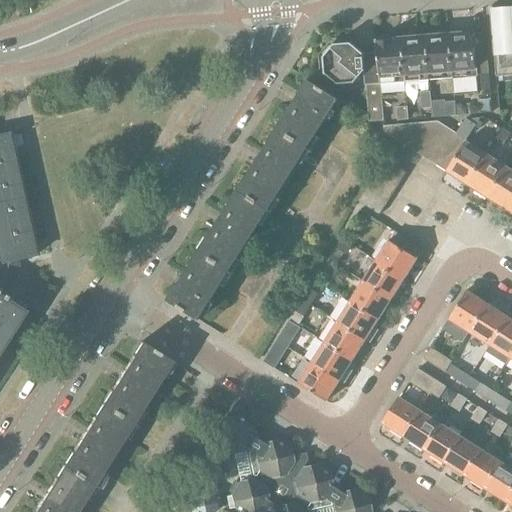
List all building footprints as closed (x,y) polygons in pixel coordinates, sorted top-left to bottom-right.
[(511,79),(511,11),(491,13),(497,81),(511,79)] [(448,35),(452,78),(488,75),(487,59),(475,60),(473,33),(461,34),(461,31),(451,32),(451,35),(448,35)] [(424,37),(428,80),(452,78),(448,35),(438,36),(438,33),(427,34),(427,37),(424,37)] [(400,39),(404,82),(428,80),(424,37),(414,38),(414,35),(403,36),(404,39),(400,39)] [(404,82),(400,39),(390,40),(390,37),(379,38),(379,41),(376,41),(376,53),(379,84),(404,82)] [(364,86),(365,85),(379,84),(376,53),(362,55),(362,54),(350,43),(334,44),(323,57),(324,74),(337,84),(354,83),(363,72),(364,86)] [(277,129),(308,149),(316,136),(338,100),(307,80),(306,81),(307,82),(300,94),(298,93),(298,95),(299,95),(294,102),(285,116),(284,116),(284,117),(285,118),(277,129)] [(379,84),(365,85),(368,119),(368,122),(382,120),(379,84)] [(431,108),(429,92),(420,93),(421,109),(431,108)] [(454,105),(454,102),(444,103),(445,117),(455,116),(454,105)] [(460,104),(454,105),(455,116),(465,116),(464,109),(460,104)] [(396,107),(397,121),(408,120),(406,107),(396,107)] [(434,122),(419,123),(405,146),(416,152),(434,122)] [(416,152),(426,158),(445,127),(437,122),(434,122),(416,152)] [(383,127),(384,132),(405,146),(419,123),(397,125),(383,127)] [(455,134),(445,127),(426,158),(436,165),(454,135),(455,134)] [(299,163),(308,149),(277,129),(276,129),(275,130),(276,130),(269,142),(268,142),(267,143),(268,144),(246,178),(246,177),(245,178),(246,179),(238,191),(269,210),(299,163)] [(510,134),(502,129),(495,141),(503,146),(510,134)] [(0,160),(12,158),(12,155),(11,151),(10,148),(13,147),(10,133),(0,135),(0,160)] [(455,177),(467,185),(486,154),(465,141),(465,142),(454,135),(436,165),(446,171),(446,172),(447,172),(449,170),(456,175),(455,177)] [(486,154),(467,185),(469,183),(476,187),(475,190),(488,198),(489,195),(507,168),(486,154)] [(12,158),(0,160),(0,185),(18,182),(17,178),(16,175),(15,172),(19,171),(16,157),(12,158)] [(385,159),(378,170),(399,184),(406,173),(385,159)] [(508,211),(510,208),(511,204),(511,170),(507,168),(489,195),(497,200),(495,203),(508,211)] [(399,184),(378,170),(371,181),(392,194),(399,184)] [(18,182),(0,185),(0,211),(23,206),(22,203),(21,199),(21,196),(24,195),(21,181),(18,182)] [(371,181),(364,192),(385,205),(392,194),(371,181)] [(269,210),(238,191),(238,190),(237,191),(238,192),(230,204),(229,203),(228,204),(229,205),(221,219),(220,218),(216,225),(216,226),(208,238),(206,238),(205,239),(207,240),(199,252),(198,251),(197,252),(230,272),(269,210)] [(385,205),(364,192),(358,201),(379,215),(385,205)] [(23,206),(0,211),(0,236),(28,230),(28,226),(27,223),(26,220),(29,219),(26,205),(23,206)] [(0,296),(2,298),(4,295),(11,284),(19,272),(18,267),(16,259),(26,256),(37,254),(37,253),(34,253),(32,244),(35,243),(32,229),(28,230),(0,236),(0,257),(1,261),(0,261),(0,296)] [(394,232),(375,262),(402,278),(409,267),(410,268),(422,249),(394,232)] [(328,260),(336,265),(343,254),(335,249),(328,260)] [(222,285),(230,272),(197,252),(198,253),(191,265),(190,264),(189,265),(190,266),(185,273),(177,287),(175,286),(174,288),(176,289),(169,300),(167,299),(167,300),(198,320),(222,285)] [(363,282),(389,298),(396,288),(397,288),(403,279),(402,278),(375,262),(368,257),(363,265),(370,270),(363,282)] [(336,265),(328,260),(321,271),(329,276),(336,265)] [(318,276),(315,280),(326,287),(329,283),(326,281),(318,276)] [(363,282),(350,302),(377,319),(383,308),(385,308),(390,299),(389,298),(363,282)] [(303,300),(310,305),(317,294),(310,290),(303,300)] [(447,319),(448,320),(469,333),(486,307),(487,306),(478,300),(477,301),(466,294),(467,293),(465,292),(448,318),(447,319)] [(0,343),(1,341),(5,335),(20,312),(22,313),(23,312),(15,307),(17,304),(4,295),(2,298),(0,296),(0,343)] [(310,305),(303,300),(295,312),(303,317),(310,305)] [(338,322),(364,339),(371,328),(372,329),(378,319),(377,319),(350,302),(338,322)] [(497,314),(486,307),(469,333),(489,346),(506,320),(507,319),(498,313),(497,314)] [(511,323),(506,320),(489,346),(485,352),(505,365),(509,359),(511,355),(511,323)] [(338,322),(324,343),(351,359),(358,348),(360,348),(365,340),(364,339),(338,322)] [(276,341),(287,348),(298,355),(304,345),(282,332),(276,341)] [(263,363),(273,370),(287,348),(276,341),(263,363)] [(100,404),(131,424),(171,363),(140,343),(139,344),(140,345),(133,356),(131,355),(130,357),(131,358),(123,371),(118,378),(110,391),(109,391),(108,392),(109,393),(101,405),(100,404)] [(312,363),(338,380),(345,369),(346,370),(352,360),(351,359),(324,343),(312,363)] [(429,349),(423,359),(443,373),(448,365),(450,362),(429,349)] [(324,402),(325,403),(326,400),(325,400),(332,389),(333,390),(339,381),(338,380),(312,363),(298,386),(299,385),(324,402)] [(459,372),(448,365),(443,373),(454,380),(459,372)] [(418,370),(410,383),(430,395),(438,383),(418,370)] [(446,388),(438,383),(430,395),(438,400),(446,388)] [(484,398),(489,391),(477,383),(473,391),(484,398)] [(509,404),(489,391),(484,398),(504,411),(509,404)] [(466,400),(459,396),(452,407),(459,411),(466,400)] [(399,399),(383,424),(404,437),(420,412),(399,399)] [(75,511),(85,496),(110,457),(131,424),(100,404),(99,405),(101,406),(93,418),(92,417),(91,418),(92,419),(71,453),(70,452),(69,453),(70,454),(64,465),(62,464),(62,465),(63,466),(56,478),(54,477),(54,478),(55,479),(34,511),(75,511)] [(486,413),(479,408),(472,419),(479,424),(486,413)] [(420,412),(404,437),(424,450),(440,425),(420,412)] [(234,508),(240,511),(307,511),(333,506),(334,511),(368,511),(369,511),(366,498),(354,490),(340,493),(330,487),(327,473),(315,466),(302,468),(292,462),(288,449),(277,441),(263,444),(253,438),(250,424),(238,417),(224,420),(217,431),(220,445),(232,452),(244,449),(251,479),(239,482),(231,494),(234,508)] [(506,426),(499,421),(492,432),(499,437),(506,426)] [(440,425),(424,450),(444,462),(460,438),(440,425)] [(460,438),(444,462),(465,475),(476,457),(481,451),(460,438)] [(481,451),(476,457),(465,475),(484,487),(499,462),(481,451)] [(194,467),(195,472),(196,477),(205,482),(209,481),(214,480),(217,476),(220,472),(217,462),(209,457),(199,459),(197,463),(194,467)] [(484,487),(503,499),(511,485),(511,470),(499,462),(484,487)] [(211,490),(209,481),(205,482),(196,477),(195,472),(190,473),(175,497),(176,502),(186,508),(190,507),(192,511),(191,511),(211,511),(215,507),(213,497),(209,494),(211,490)] [(511,485),(503,499),(511,504),(511,485)]
